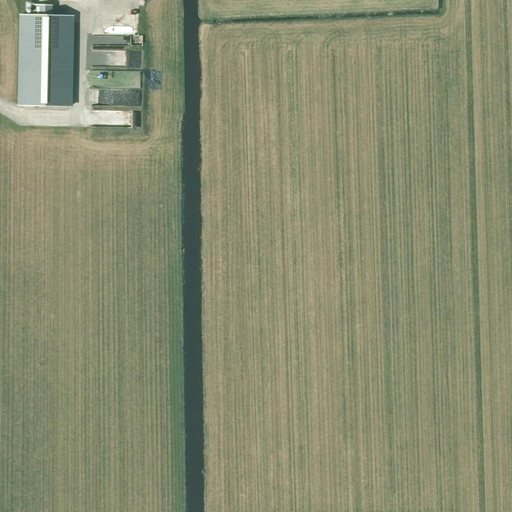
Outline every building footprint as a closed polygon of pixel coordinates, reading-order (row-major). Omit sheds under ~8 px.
[(70,105),(72,16),(51,16),(52,5),(32,5),(31,16),(19,15),(17,104),(70,105)] [(124,31),(131,31),(131,42),(141,42),(141,34),(137,34),(137,14),(124,14),(124,31)] [(119,36),(92,35),(92,42),(119,43),(119,36)] [(141,89),(141,68),(141,51),(89,51),(89,65),(91,65),(91,72),(99,72),(99,87),(91,87),(91,91),(91,102),(103,102),(103,103),(109,103),(109,102),(139,102),(139,89),(141,89)] [(139,121),(139,105),(91,105),(91,113),(126,113),(126,121),(139,121)]
